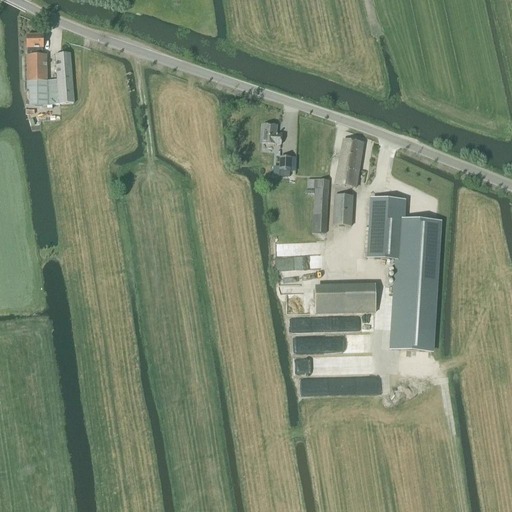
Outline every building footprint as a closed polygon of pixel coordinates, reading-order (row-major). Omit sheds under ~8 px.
[(41,50),(43,50),(43,37),(26,37),(26,50),(26,57),(27,91),(29,91),(29,108),(47,107),(46,83),(46,57),(42,57),(41,50)] [(47,107),(73,105),(69,55),(54,57),(56,82),(46,83),(47,107)] [(275,136),(276,128),(263,127),(261,145),(280,147),(281,137),(275,136)] [(359,164),(362,145),(343,142),(335,187),(355,190),(359,164)] [(289,179),(290,160),(280,159),(279,178),(289,179)] [(325,236),(328,182),(308,181),(307,190),(315,191),(311,235),(325,236)] [(350,229),(353,199),(334,197),(332,227),(350,229)] [(402,222),(403,203),(372,201),(368,260),(396,262),(391,351),(431,353),(439,224),(402,222)] [(276,257),(276,271),(287,271),(322,270),(322,257),(276,257)] [(314,316),(375,315),(374,287),(314,288),(314,316)] [(301,380),(302,396),(359,395),(359,379),(301,380)]
